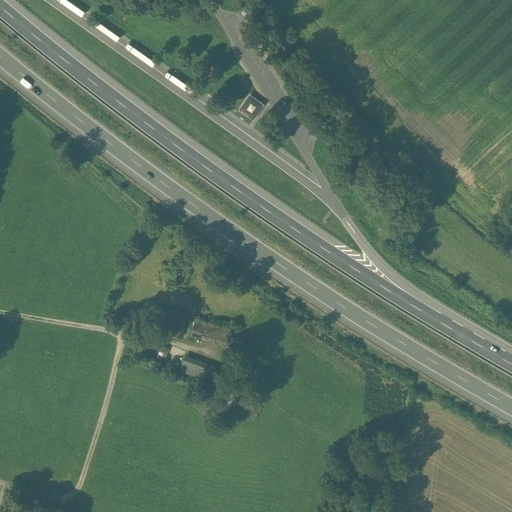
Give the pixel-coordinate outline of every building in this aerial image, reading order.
[(261,105),(250,97),(241,109),(252,117),(261,105)] [(187,315),(174,311),(166,333),(179,338),(187,315)] [(206,322),(196,319),(191,334),(201,337),(206,322)] [(148,321),(145,332),(153,334),(153,333),(156,323),(148,321)] [(166,326),(156,323),(153,333),(162,335),(164,333),(166,326)] [(169,348),(163,346),(159,354),(165,357),(169,348)] [(183,359),(179,370),(214,383),(212,387),(225,391),(230,375),(183,359)] [(218,406),(226,410),(241,375),(233,372),(225,391),(218,406)] [(243,403),(251,406),(253,401),(256,394),(249,390),(243,403)] [(253,401),(251,406),(247,414),(255,417),(261,404),(253,401)] [(251,406),(243,403),(237,415),(245,418),(247,414),(251,406)]
